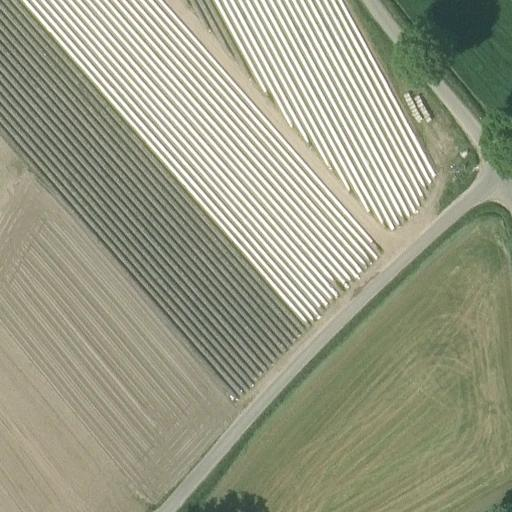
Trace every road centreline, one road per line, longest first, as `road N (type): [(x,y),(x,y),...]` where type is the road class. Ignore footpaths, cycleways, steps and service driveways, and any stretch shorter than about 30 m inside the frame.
road 1 (unclassified): [(168,511),(305,356),(501,175)]
road 2 (unclassified): [(369,0),(501,175)]
